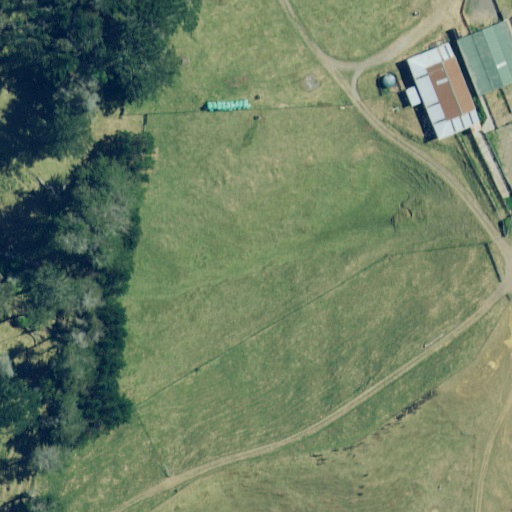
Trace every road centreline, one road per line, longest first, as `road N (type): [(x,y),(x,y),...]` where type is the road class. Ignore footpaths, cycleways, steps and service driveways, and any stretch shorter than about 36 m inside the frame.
road 1 (track): [(511,256),(378,326),(147,511)]
road 2 (track): [(332,81),(359,118),(433,174),(473,234),(483,271)]
road 3 (track): [(286,0),(332,81),(435,0)]
